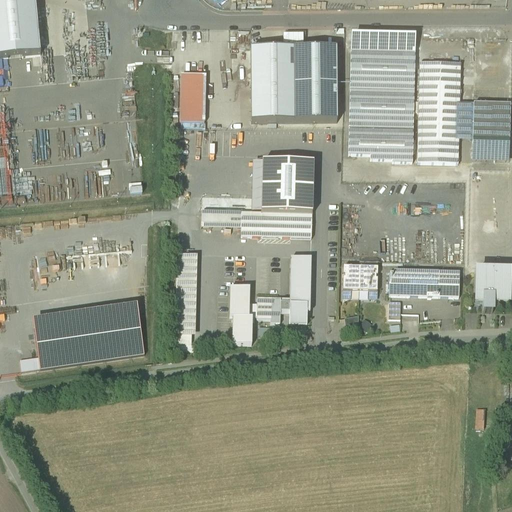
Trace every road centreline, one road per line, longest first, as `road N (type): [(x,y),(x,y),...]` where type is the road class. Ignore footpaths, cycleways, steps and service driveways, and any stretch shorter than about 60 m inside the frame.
road 1 (residential): [(511,335),(350,348),(0,400)]
road 2 (residential): [(511,18),(216,22),(166,5)]
